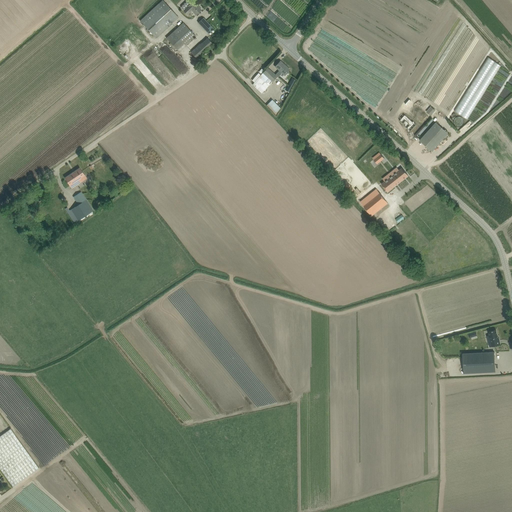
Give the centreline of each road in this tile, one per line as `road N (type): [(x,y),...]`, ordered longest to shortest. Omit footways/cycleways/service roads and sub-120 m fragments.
road 1 (tertiary): [(511,283),(487,226),(289,49)]
road 2 (unclassified): [(37,180),(210,63),(254,15)]
